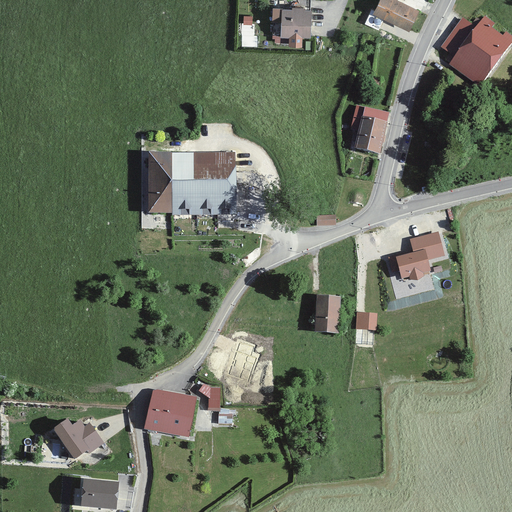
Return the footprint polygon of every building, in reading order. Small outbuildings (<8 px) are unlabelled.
[(397,0),(381,0),(376,11),(410,28),(418,10),(397,0)] [(295,11),(268,9),(266,36),(270,36),(270,33),(285,34),(284,44),(293,44),(294,35),(311,36),(313,12),(305,12),(295,11)] [(476,30),(467,44),(497,66),(511,45),(511,36),(507,33),(503,39),(492,30),(496,25),(486,18),(482,23),(478,20),(473,27),(472,27),(476,30)] [(472,27),(473,27),(464,20),(443,49),(451,55),(452,54),(457,58),(467,44),(476,30),(472,27)] [(244,26),(245,43),(253,43),(252,26),(244,26)] [(435,43),(442,47),(449,37),(442,32),(435,43)] [(451,55),(447,61),(452,64),(462,70),(465,66),(473,72),(470,76),(483,86),(497,66),(467,44),(457,58),(452,54),(451,55)] [(465,66),(462,70),(470,76),(473,72),(465,66)] [(365,118),(358,149),(380,154),(389,115),(364,109),(363,114),(363,117),(365,118)] [(235,156),(153,156),(152,213),(175,214),(175,211),(235,212),(235,215),(251,216),(251,199),(237,199),(236,152),(235,152),(235,156)] [(336,218),(319,219),(320,227),(336,225),(336,218)] [(412,276),(413,280),(419,282),(424,278),(423,273),(431,271),(428,261),(445,256),(439,235),(414,242),(417,254),(418,257),(408,259),(408,256),(392,260),(395,271),(402,269),(405,278),(412,276)] [(315,324),(315,330),(318,330),(318,332),(339,333),(342,301),(320,300),(319,324),(315,324)] [(360,327),(380,328),(381,316),(360,315),(360,327)] [(355,345),(371,347),(373,333),(357,330),(355,345)] [(251,357),(254,344),(232,340),(225,375),(250,380),(252,369),(253,369),(256,358),(251,357)] [(206,388),(203,392),(212,398),(212,409),(221,410),(223,392),(212,392),(206,388)] [(155,396),(148,430),(159,431),(190,437),(196,400),(186,398),(160,394),(157,395),(155,396)] [(78,410),(49,431),(73,463),(101,442),(78,410)] [(235,416),(221,416),(221,425),(234,425),(235,416)] [(80,480),(76,507),(113,511),(116,484),(80,480)]
